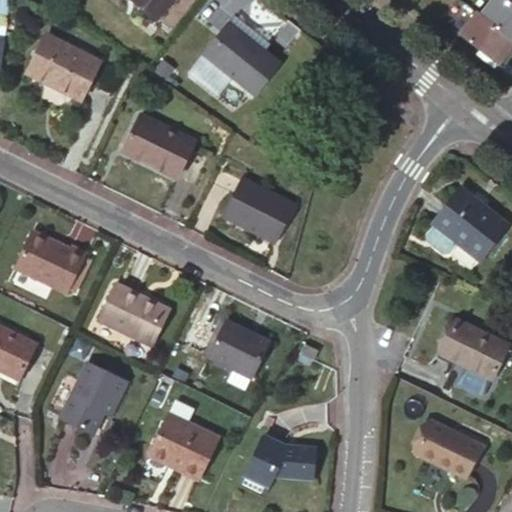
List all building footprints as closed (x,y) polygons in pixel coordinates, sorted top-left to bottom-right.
[(8,1),(0,0),(0,15),(6,16),(8,1)] [(131,0),(157,19),(172,0),(131,0)] [(511,5),(505,0),(489,0),(478,14),(511,41),(511,5)] [(511,41),(478,14),(474,11),(457,33),(479,51),(476,54),(493,68),(511,45),(511,41)] [(279,61),(227,22),(203,54),(255,93),(279,61)] [(100,64),(45,36),(27,72),(82,100),(100,64)] [(198,140),(143,114),(126,150),(181,176),(198,140)] [(502,221),(455,182),(427,219),(428,220),(450,238),(473,257),(502,221)] [(297,219),(249,185),(223,220),(272,255),(297,219)] [(450,238),(428,220),(420,230),(420,236),(436,249),(441,249),(450,238)] [(73,247),(37,228),(19,265),(71,290),(73,286),(89,254),(90,251),(75,243),(73,247)] [(89,254),(73,286),(77,287),(92,256),(89,254)] [(149,341),(166,306),(119,283),(102,318),(149,341)] [(171,309),(166,306),(149,341),(154,344),(171,309)] [(509,342),(457,316),(440,349),(464,361),(456,378),(483,391),(509,342)] [(40,342),(0,321),(0,364),(24,376),(40,342)] [(266,352),(225,326),(204,357),(244,384),(266,352)] [(299,359),(294,368),(308,376),(313,367),(299,359)] [(127,381),(90,361),(62,415),(94,430),(104,409),(111,412),(127,381)] [(165,406),(146,446),(174,459),(172,463),(196,473),(217,429),(165,406)] [(481,445),(433,420),(417,452),(465,477),(481,445)] [(289,444),(269,433),(244,482),(264,493),(272,476),(314,478),(317,445),(289,444)] [(174,459),(146,446),(144,450),(172,463),(174,459)]
